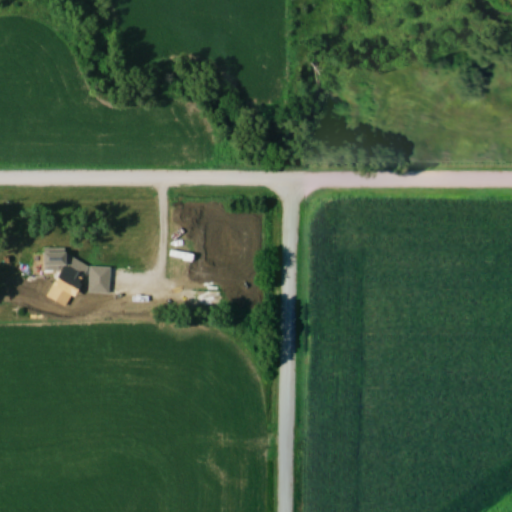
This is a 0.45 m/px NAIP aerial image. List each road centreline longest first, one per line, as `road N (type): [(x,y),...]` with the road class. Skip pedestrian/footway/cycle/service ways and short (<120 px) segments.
road 1 (residential): [(0,182),(511,180)]
road 2 (residential): [(289,511),(292,182)]
